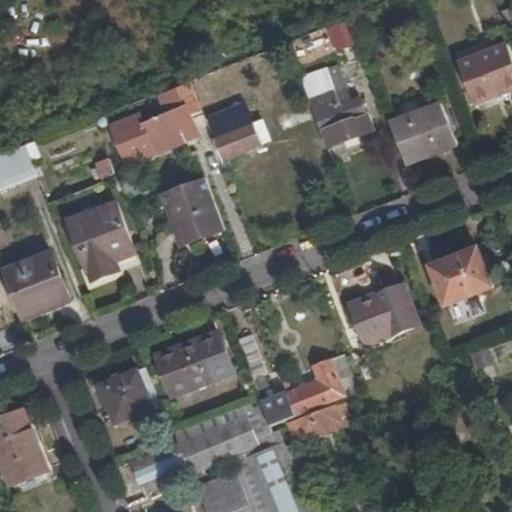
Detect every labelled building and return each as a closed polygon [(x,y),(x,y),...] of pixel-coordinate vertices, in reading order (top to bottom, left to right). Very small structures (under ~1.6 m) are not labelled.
[(511,5),(501,11),(506,24),(511,21),(511,5)] [(330,28),(340,50),(357,43),(347,21),(330,28)] [(511,21),(506,24),(502,25),(510,45),(511,47),(511,46),(511,21)] [(485,101),(511,90),(511,49),(511,47),(510,45),(468,60),(485,101)] [(254,60),(198,81),(204,97),(260,76),(254,60)] [(335,91),(347,88),(338,63),(303,77),(305,81),(328,73),(335,91)] [(328,73),(305,81),(312,101),(319,119),(330,149),(377,131),(370,113),(368,114),(362,98),(352,101),(347,88),(335,91),(328,73)] [(193,116),(205,111),(193,81),(177,87),(185,108),(147,123),(145,116),(114,128),(128,166),(159,155),(155,143),(184,132),(188,144),(202,138),(193,116)] [(246,99),(231,105),(236,116),(250,110),(246,99)] [(444,105),(392,124),(407,164),(459,144),(444,105)] [(259,115),(214,134),(224,160),(269,141),(259,115)] [(37,142),(29,145),(34,156),(41,153),(37,142)] [(41,153),(34,156),(41,174),(59,166),(51,149),(41,153)] [(0,189),(41,174),(34,156),(0,169),(0,189)] [(110,159),(96,164),(100,180),(115,175),(110,159)] [(191,241),(225,227),(204,176),(162,193),(169,209),(178,205),(191,241)] [(117,204),(70,221),(90,272),(117,262),(137,254),(117,204)] [(182,244),(191,241),(178,205),(169,209),(182,244)] [(2,224),(0,224),(0,250),(12,246),(2,224)] [(481,250),(432,268),(447,306),(465,299),(494,287),(481,250)] [(55,255),(7,274),(23,317),(71,298),(55,255)] [(121,272),(117,262),(90,272),(93,281),(121,272)] [(405,285),(353,304),(369,345),(421,324),(405,285)] [(470,311),(465,299),(447,306),(452,318),(470,311)] [(253,334),(238,339),(253,377),(264,373),(267,372),(253,334)] [(221,336),(161,360),(176,397),(235,374),(221,336)] [(491,344),(472,350),(478,367),(497,361),(491,344)] [(321,382),(263,404),(272,428),(360,393),(346,355),(315,366),(321,382)] [(154,410),(140,373),(102,386),(117,424),(154,410)] [(269,385),(264,373),(253,377),(257,389),(269,385)] [(345,404),(290,426),(298,444),(352,423),(345,404)] [(50,470),(24,412),(0,421),(0,457),(13,486),(50,470)] [(314,511),(282,434),(274,437),(272,432),(259,438),(251,416),(180,445),(134,464),(145,493),(246,452),(270,511),(314,511)] [(239,471),(199,488),(201,493),(208,511),(226,511),(251,501),(239,471)] [(464,511),(461,503),(438,511),(464,511)]
